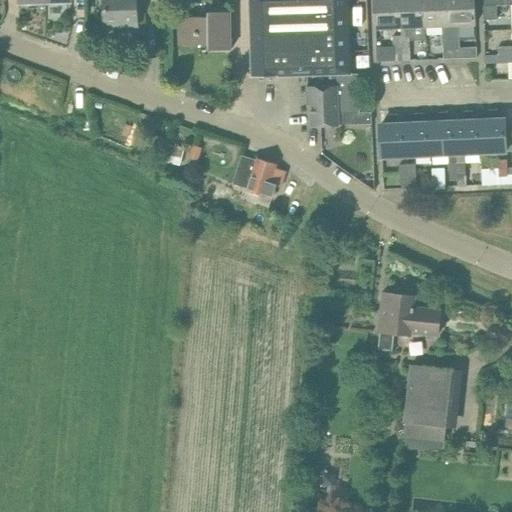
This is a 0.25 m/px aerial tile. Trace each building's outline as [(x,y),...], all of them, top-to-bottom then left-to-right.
[(105,0),(105,6),(106,26),(138,25),(137,0),(105,0)] [(251,0),(253,78),(352,75),(352,69),(352,54),(350,0),(251,0)] [(401,28),(399,0),(374,0),(376,29),(401,28)] [(426,26),(424,0),(399,0),(401,28),(401,36),(402,54),(410,54),(410,35),(409,35),(409,27),(426,26)] [(451,25),(449,0),(424,0),(426,26),(451,25)] [(449,0),(451,25),(451,33),(452,52),(460,51),(459,33),(458,25),(476,24),(474,0),(449,0)] [(497,6),(483,7),(484,19),(497,18),(497,6)] [(178,17),(178,25),(178,45),(209,44),(209,50),(231,49),(231,12),(208,12),(208,16),(178,17)] [(452,52),(451,33),(443,34),(443,52),(452,52)] [(402,54),(401,36),(393,36),(394,54),(402,54)] [(499,55),(511,54),(511,45),(498,46),(499,55)] [(362,53),(352,54),(352,69),(363,68),(362,53)] [(511,54),(499,55),(486,55),(486,63),(511,62),(511,54)] [(339,125),(338,86),(307,87),(307,99),(311,99),(312,126),(339,125)] [(489,120),(480,120),(482,153),(507,151),(505,119),(498,119),(498,109),(489,110),(489,120)] [(482,153),(480,120),(473,120),(473,110),(464,111),(464,121),(456,121),(457,154),(482,153)] [(457,154),(456,121),(448,121),(448,112),(439,112),(440,122),(431,122),(432,155),(457,154)] [(432,155),(431,122),(424,122),(423,113),(415,113),(415,123),(406,123),(407,156),(432,155)] [(407,156),(406,123),(399,124),(398,114),(390,114),(390,124),(381,124),(382,157),(407,156)] [(192,145),(188,158),(197,160),(201,148),(192,145)] [(242,155),(236,174),(235,176),(250,181),(247,189),(273,198),(277,186),(281,187),(286,171),(276,168),(277,164),(258,158),(257,160),(242,155)] [(507,159),(499,160),(499,178),(508,178),(507,159)] [(457,162),(458,180),(466,180),(465,161),(457,162)] [(458,180),(457,162),(449,162),(450,181),(458,180)] [(408,182),(408,164),(399,164),(400,183),(408,182)] [(408,164),(408,182),(417,182),(416,164),(408,164)] [(384,293),(382,313),(380,331),(378,349),(392,351),(394,333),(411,334),(411,332),(418,333),(438,335),(441,310),(415,308),(415,307),(414,307),(415,296),(384,293)] [(405,421),(404,438),(444,442),(445,426),(447,426),(451,389),(453,369),(411,365),(409,385),(405,421)]
